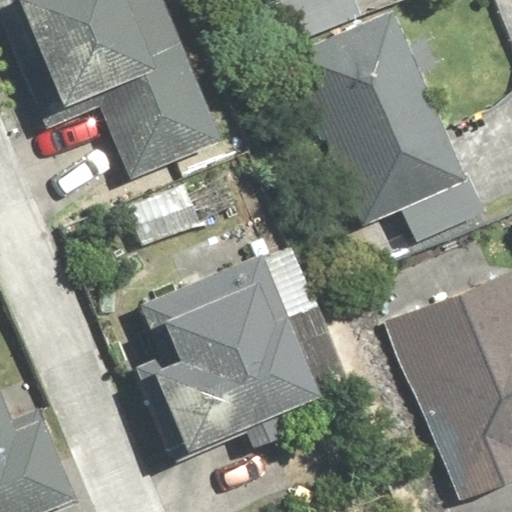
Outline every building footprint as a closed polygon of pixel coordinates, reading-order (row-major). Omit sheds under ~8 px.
[(204,159),(143,0),(0,0),(0,50),(36,144),(82,126),(109,195),(204,159)] [(250,0),(254,11),(282,0),(250,0)] [(387,13),(271,57),(351,268),(468,224),(387,13)] [(117,387),(151,476),(317,413),(259,261),(120,314),(144,377),(117,387)] [(511,275),(377,327),(441,494),(511,467),(511,275)] [(55,511),(2,373),(0,374),(0,511),(55,511)]
